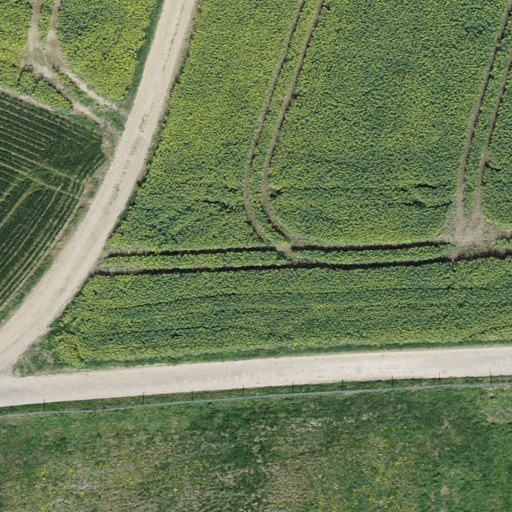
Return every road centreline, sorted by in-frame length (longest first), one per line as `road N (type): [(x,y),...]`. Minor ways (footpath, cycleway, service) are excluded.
road 1 (track): [(0,393),(511,359)]
road 2 (track): [(0,352),(56,289),(100,221),(182,0)]
